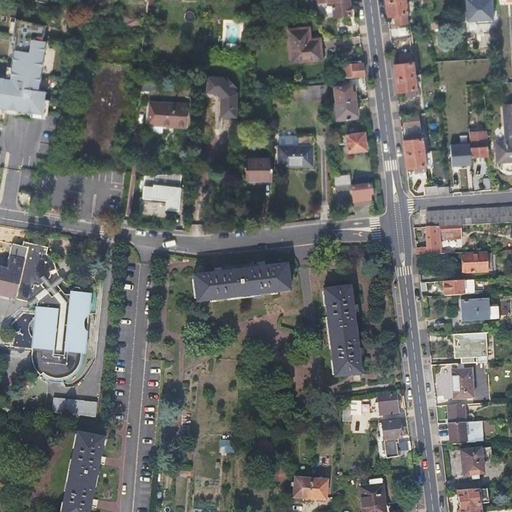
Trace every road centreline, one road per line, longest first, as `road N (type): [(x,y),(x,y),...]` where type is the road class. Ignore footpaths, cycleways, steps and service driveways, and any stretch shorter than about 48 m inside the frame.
road 1 (residential): [(0,217),(186,245),(398,226)]
road 2 (tertiary): [(433,511),(398,226)]
road 3 (tertiary): [(397,206),(370,0)]
